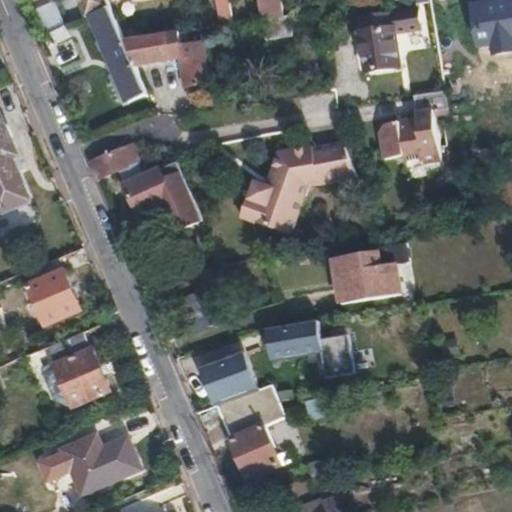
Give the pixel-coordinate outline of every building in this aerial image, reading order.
[(111,8),(107,0),(79,0),(88,18),(91,17),(128,104),(149,95),(138,69),(126,43),(111,8)] [(286,16),(283,0),(261,0),(264,20),(286,16)] [(363,19),(371,73),(403,68),(397,34),(424,29),(421,10),(363,19)] [(71,39),(63,18),(49,24),(57,45),(71,39)] [(126,43),(138,69),(184,62),(189,90),(210,86),(201,30),(180,34),(126,43)] [(451,109),(448,92),(415,98),(419,119),(408,120),(409,127),(402,128),(401,124),(387,125),(383,134),(388,163),(407,160),(408,163),(425,161),(426,165),(443,162),(435,112),(451,109)] [(0,125),(0,212),(26,201),(14,172),(19,170),(0,125)] [(133,145),(91,161),(98,179),(121,170),(128,186),(126,186),(139,215),(172,202),(184,231),(204,223),(179,163),(145,178),(133,145)] [(296,239),(310,188),(310,183),(321,181),(322,186),(361,179),(345,146),(315,152),(314,150),(281,156),(272,192),(259,188),(253,207),(251,205),(245,226),(296,239)] [(166,204),(178,234),(184,231),(172,202),(166,204)] [(8,231),(34,217),(28,206),(2,219),(8,231)] [(380,252),(337,261),(344,305),(403,295),(398,267),(411,264),(407,244),(380,249),(380,252)] [(78,314),(55,260),(26,272),(33,287),(28,289),(44,327),(78,314)] [(175,303),(183,326),(207,319),(198,295),(175,303)] [(207,319),(183,326),(186,334),(209,327),(207,319)] [(336,320),(311,324),(313,338),(338,333),(336,320)] [(252,333),(197,352),(207,375),(259,356),(258,351),(271,351),(268,331),(252,333)] [(338,333),(313,338),(302,340),(306,368),(356,359),(351,331),(338,333)] [(108,393),(83,334),(46,349),(63,384),(73,409),(108,393)] [(43,372),(35,354),(34,354),(24,359),(31,376),(43,372)] [(279,386),(280,404),(312,399),(310,382),(279,386)] [(272,384),(219,406),(251,480),(293,462),(288,450),(278,455),(267,429),(288,420),(280,404),(272,384)] [(121,454),(116,442),(100,450),(95,438),(60,454),(62,456),(39,467),(47,485),(70,475),(79,497),(140,470),(131,450),(121,454)] [(131,450),(125,438),(116,442),(121,454),(131,450)] [(312,465),(314,480),(331,478),(328,463),(312,465)] [(298,511),(324,511),(320,501),(298,510),(298,511)]
